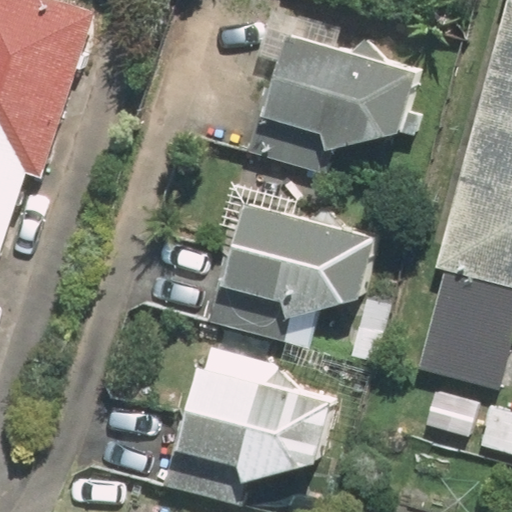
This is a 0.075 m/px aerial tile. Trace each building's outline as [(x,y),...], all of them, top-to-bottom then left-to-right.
[(104,9),(73,0),(0,0),(0,281),(36,174),(55,171),(104,9)] [(511,1),(510,1),(443,262),(511,278),(511,1)] [(274,118),(210,101),(202,129),(403,180),(431,71),(295,36),(274,118)] [(234,287),(166,269),(158,297),(360,350),(377,233),(257,202),(234,287)] [(510,391),(511,381),(511,289),(448,273),(423,369),(510,391)] [(135,327),(117,412),(177,424),(179,481),(281,511),(306,511),(344,387),(135,327)]
